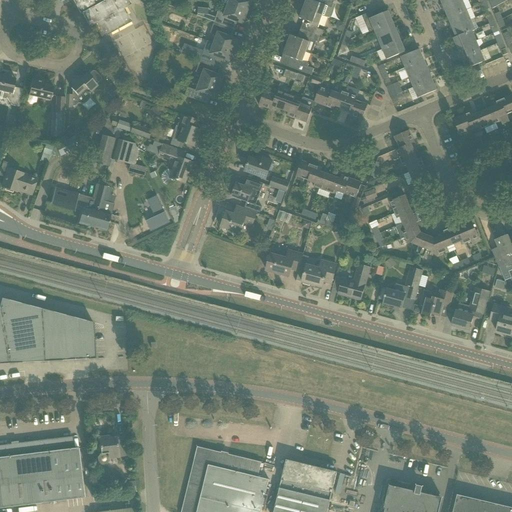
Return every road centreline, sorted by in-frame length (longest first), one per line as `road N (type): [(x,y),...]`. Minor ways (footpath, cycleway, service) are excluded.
road 1 (tertiary): [(511,455),(321,405),(149,384)]
road 2 (tertiary): [(511,364),(179,276)]
road 3 (residential): [(230,128),(319,153),(420,114)]
road 4 (tertiary): [(179,276),(0,222)]
road 5 (residential): [(5,15),(67,27),(77,47),(57,65),(11,54),(2,43)]
road 6 (residential): [(179,276),(230,128)]
road 7 (residential): [(420,114),(454,203),(511,223)]
road 8 (tertiary): [(0,393),(149,384)]
road 9 (residential): [(230,128),(270,0)]
road 10 (unclassified): [(154,511),(149,384)]
